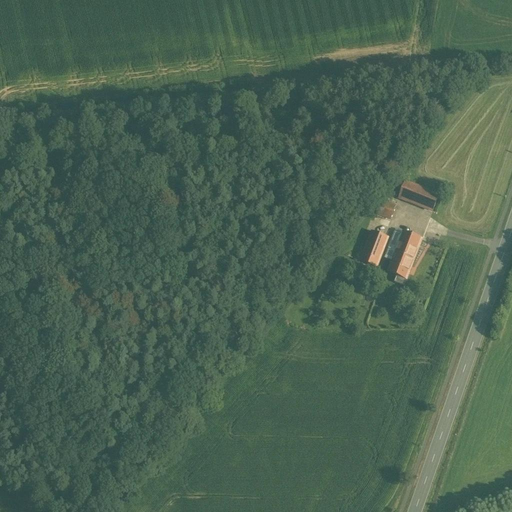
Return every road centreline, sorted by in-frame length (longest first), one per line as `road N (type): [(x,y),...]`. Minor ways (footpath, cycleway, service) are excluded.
road 1 (track): [(0,121),(511,61)]
road 2 (tertiary): [(414,511),(511,226)]
